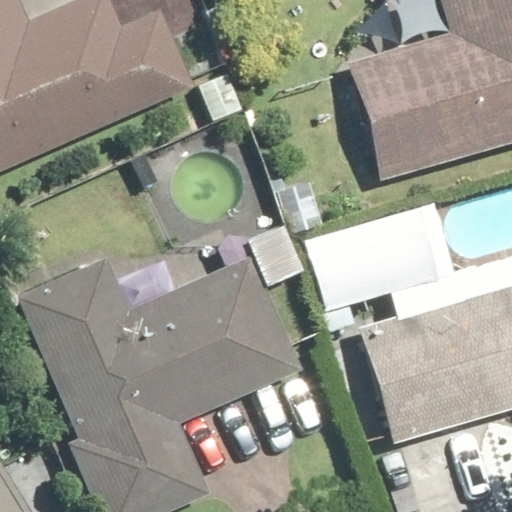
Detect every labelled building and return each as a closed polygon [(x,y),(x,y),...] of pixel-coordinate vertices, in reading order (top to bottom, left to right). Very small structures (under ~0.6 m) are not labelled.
[(0,0),(0,167),(199,87),(163,0),(58,0),(34,10),(29,0),(0,0)] [(342,60),(375,179),(511,140),(511,0),(439,0),(448,30),(342,60)] [(356,317),(389,431),(511,395),(511,249),(444,270),(424,200),(300,236),(320,304),(381,286),(387,308),(356,317)] [(104,255),(7,293),(93,511),(168,511),(207,497),(176,420),(302,370),(258,260),(126,311),(104,255)] [(38,511),(0,446),(0,511),(38,511)]
